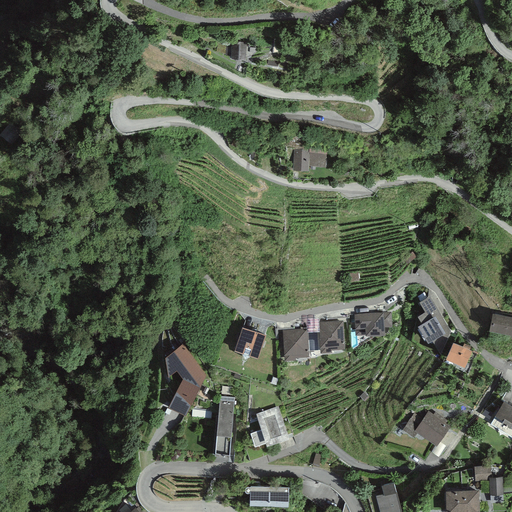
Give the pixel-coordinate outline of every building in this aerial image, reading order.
[(231,60),(245,60),(246,42),(231,42),(231,60)] [(22,132),(9,121),(0,130),(0,135),(10,144),(22,132)] [(326,168),(326,151),(309,149),(309,150),(294,150),(293,171),(308,171),(309,166),(326,168)] [(359,281),(358,273),(349,274),(350,282),(359,281)] [(430,297),(419,303),(425,313),(417,317),(422,325),(417,327),(428,344),(432,342),(440,355),(450,332),(430,297)] [(354,315),(355,336),(365,336),(365,337),(385,336),(384,328),(392,328),(391,312),(382,312),(382,313),(354,315)] [(511,318),(493,314),(489,332),(511,336),(511,318)] [(319,322),(318,319),(306,319),(306,331),(306,333),(307,333),(319,332),(319,322)] [(319,332),(320,354),(332,353),(332,350),(345,350),(344,321),(319,322),(319,332)] [(242,328),(234,352),(258,359),(266,336),(242,328)] [(283,331),(284,361),(295,361),(295,358),(309,357),(307,333),(306,333),(306,331),(302,331),(302,330),(283,331)] [(453,343),(446,360),(465,368),(472,352),(469,350),(462,347),(453,343)] [(183,380),(168,409),(185,417),(206,376),(183,344),(165,359),(168,378),(176,372),(183,380)] [(220,397),(215,454),(229,455),(234,398),(220,397)] [(511,406),(503,402),(490,425),(511,438),(511,406)] [(265,444),(267,447),(288,440),(278,407),(256,414),(261,430),(265,444)] [(414,413),(402,430),(414,439),(417,434),(435,447),(436,448),(440,442),(451,427),(434,415),(428,412),(423,419),(414,413)] [(451,427),(452,424),(435,412),(434,415),(451,427)] [(250,434),(255,448),(265,444),(261,430),(250,434)] [(438,457),(446,446),(440,442),(436,448),(435,447),(431,451),(438,457)] [(492,466),(475,467),(476,482),(489,481),(490,496),(504,495),(503,477),(492,477),(492,466)] [(376,497),(379,511),(401,511),(394,483),(381,486),(383,495),(376,497)] [(288,507),(289,488),(250,487),(250,488),(248,487),(247,487),(246,488),(245,490),(244,492),(245,493),(246,494),(247,494),(250,494),(250,506),(288,507)] [(446,492),(446,511),(479,511),(479,491),(446,492)]
